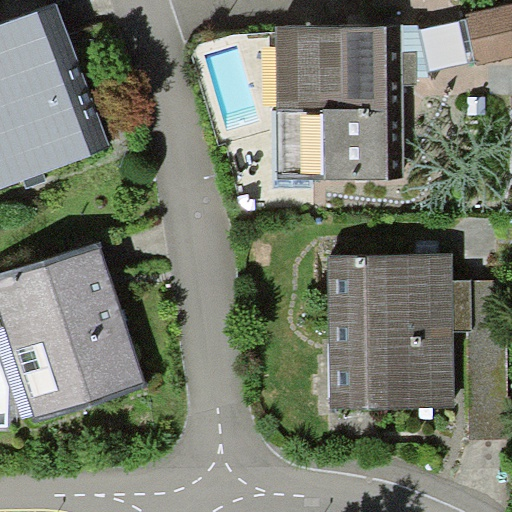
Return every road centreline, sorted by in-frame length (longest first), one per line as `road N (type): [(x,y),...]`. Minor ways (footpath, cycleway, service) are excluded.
road 1 (residential): [(146,0),(193,199),(221,401),(208,493)]
road 2 (residential): [(208,493),(0,495)]
road 3 (residential): [(396,511),(325,497),(208,493)]
